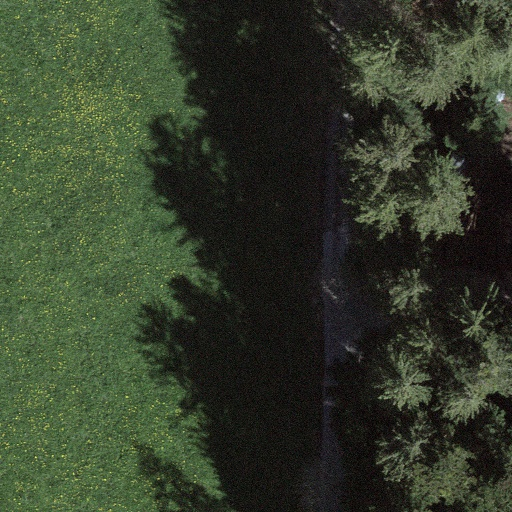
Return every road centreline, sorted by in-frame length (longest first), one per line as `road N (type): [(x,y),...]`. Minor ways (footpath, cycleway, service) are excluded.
road 1 (track): [(511,301),(343,250),(381,511)]
road 2 (track): [(343,250),(325,39),(331,0)]
